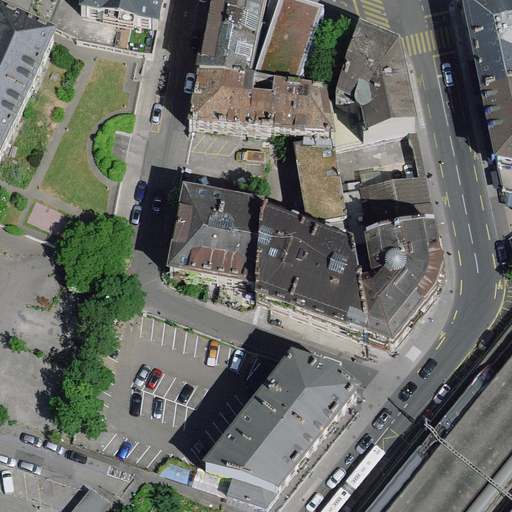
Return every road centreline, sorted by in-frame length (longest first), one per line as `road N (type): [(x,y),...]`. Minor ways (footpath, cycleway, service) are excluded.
road 1 (tertiary): [(418,398),(474,321),(481,285),(420,0)]
road 2 (residential): [(418,398),(139,292)]
road 3 (residential): [(139,292),(194,0)]
road 4 (tertiary): [(327,511),(418,398)]
